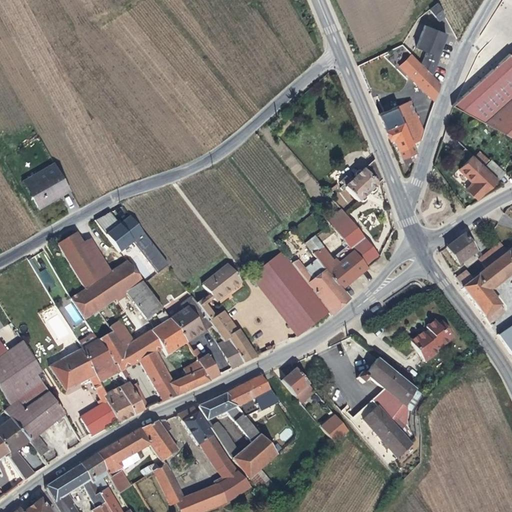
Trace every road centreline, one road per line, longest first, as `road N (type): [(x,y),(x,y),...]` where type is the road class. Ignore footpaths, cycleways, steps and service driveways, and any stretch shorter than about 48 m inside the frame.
road 1 (tertiary): [(34,482),(135,421),(343,322),(423,246)]
road 2 (residential): [(343,51),(223,154),(115,198),(0,260)]
road 3 (unclassified): [(409,213),(465,47),(494,0)]
road 4 (secondary): [(409,213),(343,51)]
road 5 (secondary): [(511,373),(423,246)]
